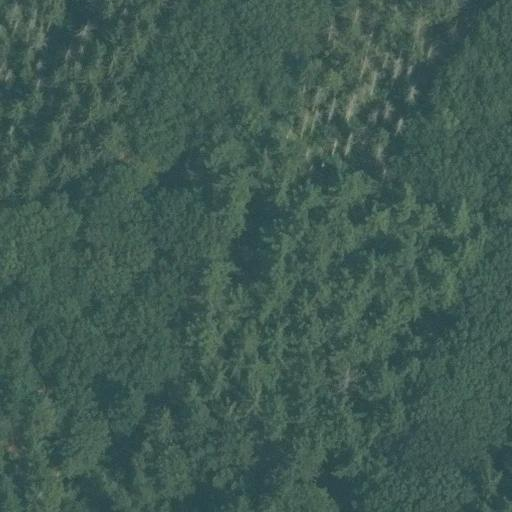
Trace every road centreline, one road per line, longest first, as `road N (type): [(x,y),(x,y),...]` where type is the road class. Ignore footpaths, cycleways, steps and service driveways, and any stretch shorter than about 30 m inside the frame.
road 1 (track): [(273,511),(17,420),(170,0)]
road 2 (track): [(412,511),(511,259)]
